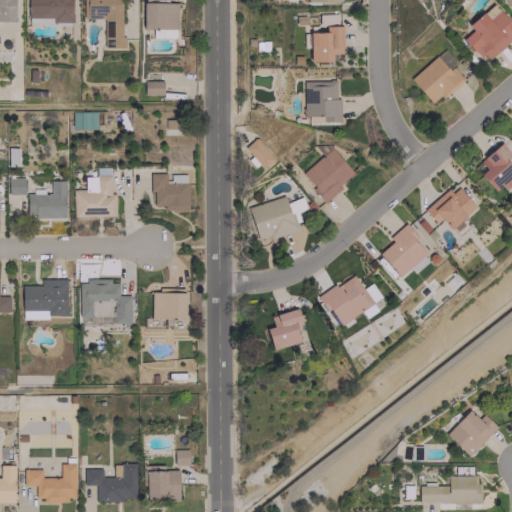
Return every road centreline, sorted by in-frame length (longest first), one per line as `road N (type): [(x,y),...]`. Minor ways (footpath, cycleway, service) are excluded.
road 1 (residential): [(218,0),(222,511)]
road 2 (residential): [(222,282),(289,274),(324,254),(511,86)]
road 3 (residential): [(379,0),(388,115),(427,165)]
road 4 (residential): [(0,247),(154,247)]
